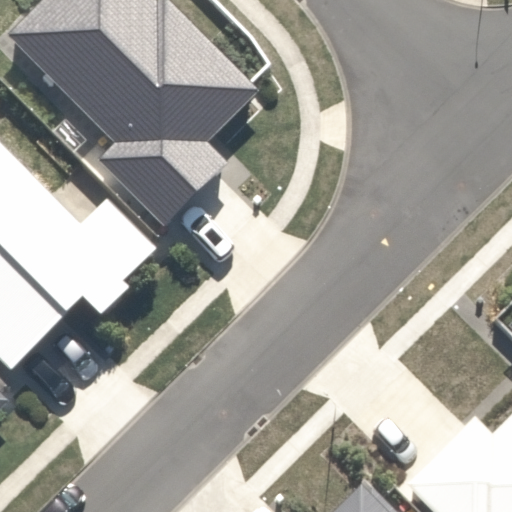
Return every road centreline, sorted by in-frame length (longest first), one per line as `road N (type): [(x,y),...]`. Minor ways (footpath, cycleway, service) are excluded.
road 1 (residential): [(490,133),(109,511)]
road 2 (residential): [(357,0),(490,133)]
